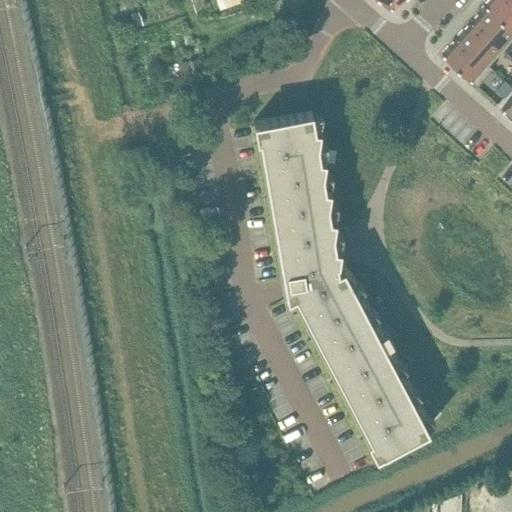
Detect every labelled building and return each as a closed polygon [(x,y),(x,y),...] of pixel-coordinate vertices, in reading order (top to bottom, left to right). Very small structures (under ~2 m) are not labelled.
[(381,0),(390,8),(393,5),(394,6),(399,0),(381,0)] [(490,0),(485,6),(511,29),(511,0),(490,0)] [(511,46),(511,29),(485,6),(471,22),(502,50),(502,51),(505,54),(511,46)] [(141,17),(133,19),(135,28),(143,25),(141,17)] [(471,22),(456,38),(488,66),(489,65),(502,51),(502,50),(471,22)] [(489,65),(488,66),(456,38),(441,55),(477,86),(492,69),(489,65)] [(186,74),(200,72),(198,60),(184,63),(186,74)] [(511,88),(504,81),(496,91),(503,98),(511,88)] [(511,96),(501,109),(511,118),(511,96)] [(378,333),(382,329),(371,319),(364,307),(368,303),(357,292),(350,280),(355,275),(336,258),(311,111),(253,121),(284,303),(292,298),(375,456),(428,428),(420,413),(424,409),(412,398),(406,386),(410,382),(399,372),(392,360),(396,356),(385,345),(378,333)]
